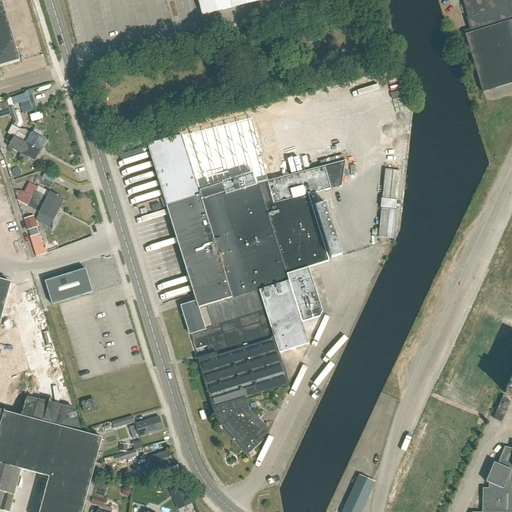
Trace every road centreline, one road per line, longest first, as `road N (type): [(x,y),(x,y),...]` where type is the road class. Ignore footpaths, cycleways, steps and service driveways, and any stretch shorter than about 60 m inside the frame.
road 1 (tertiary): [(234,511),(189,454),(50,0)]
road 2 (unclassified): [(376,511),(411,388),(511,178)]
road 3 (unclassified): [(240,511),(340,305)]
